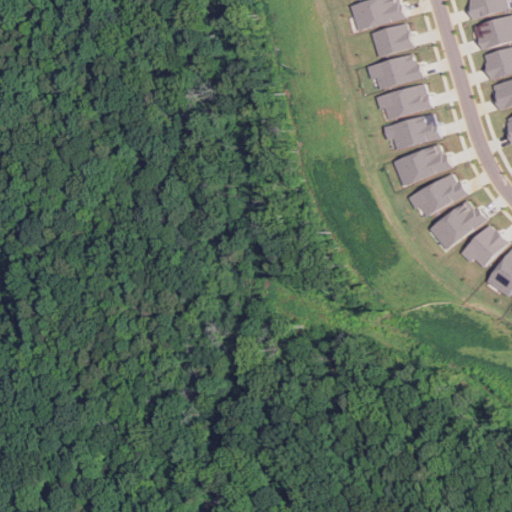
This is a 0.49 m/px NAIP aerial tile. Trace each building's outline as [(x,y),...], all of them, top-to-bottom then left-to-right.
[(364,29),(409,17),(404,0),(370,0),(357,4),(364,29)] [(470,0),(476,18),(511,7),(508,0),(470,0)] [(483,49),(511,40),(511,14),(476,24),(483,49)] [(383,55),(418,47),(412,22),(378,30),(383,55)] [(511,72),(511,46),(485,54),(492,78),(511,72)] [(377,78),(382,77),(385,88),(426,77),(419,52),(374,65),(377,78)] [(511,105),(511,78),(494,84),(502,109),(511,105)] [(436,107),(430,83),(382,94),(386,109),(391,107),(394,118),(436,107)] [(396,123),(403,148),(444,137),(438,112),(396,123)] [(411,185),(455,166),(444,142),(401,161),(411,185)] [(416,195),(423,208),(427,206),(432,215),(472,194),(460,172),(416,195)] [(453,249),(490,220),(473,199),(437,228),(453,249)] [(467,252),(477,261),(480,258),(488,266),(511,240),(494,223),(467,252)] [(511,252),(492,280),(511,294),(511,252)]
